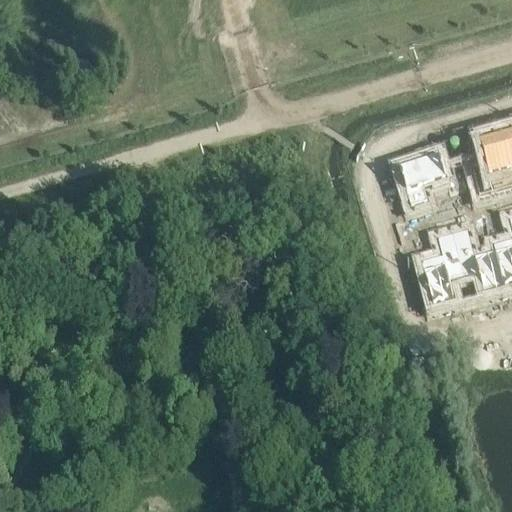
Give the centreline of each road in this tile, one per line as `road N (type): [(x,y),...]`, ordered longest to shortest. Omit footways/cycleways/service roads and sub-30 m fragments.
road 1 (tertiary): [(0,192),(264,117)]
road 2 (unclassified): [(264,117),(511,49)]
road 3 (residential): [(381,146),(511,108)]
road 4 (tertiary): [(230,0),(264,117)]
